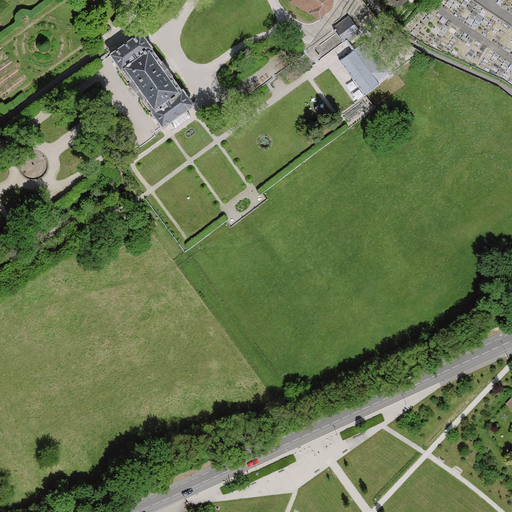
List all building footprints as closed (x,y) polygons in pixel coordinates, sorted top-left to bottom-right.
[(332,1),(333,0),(292,0),(292,1),(300,7),(301,6),(304,1),(310,5),(314,8),(310,14),(320,21),(325,13),(330,10),(331,8),(332,7),(332,4),(332,1)] [(345,41),(346,40),(347,41),(359,32),(354,25),(349,18),(336,28),(334,29),(343,42),(345,41)] [(166,123),(170,121),(185,109),(189,107),(192,105),(192,104),(192,103),(190,100),(189,100),(188,99),(186,96),(183,92),(184,91),(181,88),(180,88),(170,76),(172,75),(166,68),(162,62),(160,62),(151,49),(152,48),(151,47),(149,44),(148,45),(143,37),(144,36),(142,33),(140,34),(140,33),(137,35),(137,36),(114,53),(114,52),(110,55),(111,55),(113,58),(114,58),(120,66),(119,67),(122,71),(123,70),(132,82),(131,83),(141,97),(142,96),(152,109),(151,110),(153,113),(154,113),(161,122),(160,122),(162,125),(163,126),(166,124),(166,123)] [(366,96),(380,85),(360,58),(371,49),(366,41),(354,50),(346,55),(340,60),(353,78),(366,96)] [(360,58),(380,85),(390,76),(371,49),(360,58)] [(362,101),(343,114),(348,121),(367,108),(362,101)] [(185,109),(170,121),(175,128),(191,117),(185,109)]
